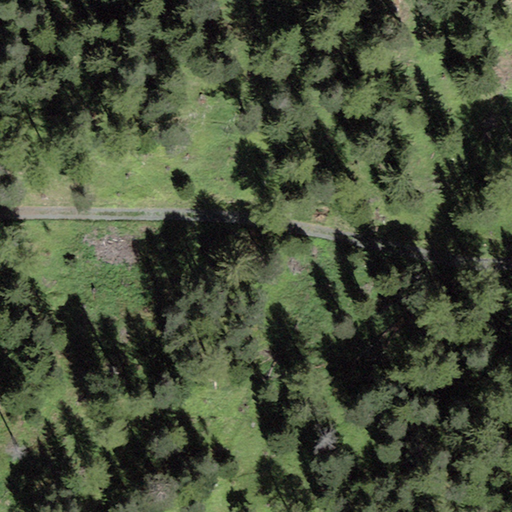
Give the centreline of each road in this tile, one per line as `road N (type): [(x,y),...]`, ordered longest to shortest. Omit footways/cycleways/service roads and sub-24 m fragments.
road 1 (track): [(0,151),(98,165),(226,160),(378,207),(479,174),(511,189)]
road 2 (track): [(132,511),(94,482),(31,478),(0,464)]
